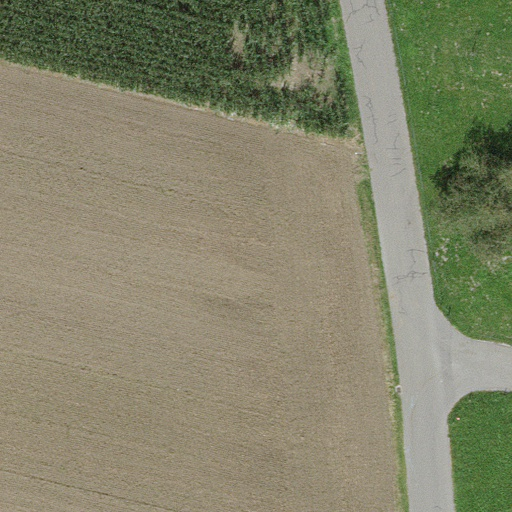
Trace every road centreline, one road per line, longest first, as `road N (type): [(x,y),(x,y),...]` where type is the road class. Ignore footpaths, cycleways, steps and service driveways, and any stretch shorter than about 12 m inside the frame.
road 1 (unclassified): [(370,0),(424,356)]
road 2 (unclassified): [(424,356),(428,511)]
